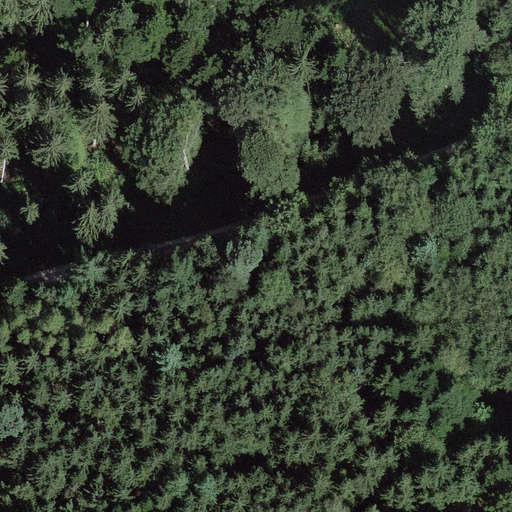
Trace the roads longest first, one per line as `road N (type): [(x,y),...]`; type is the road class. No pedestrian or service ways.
road 1 (track): [(511,124),(336,199),(0,296)]
road 2 (track): [(376,511),(511,435)]
